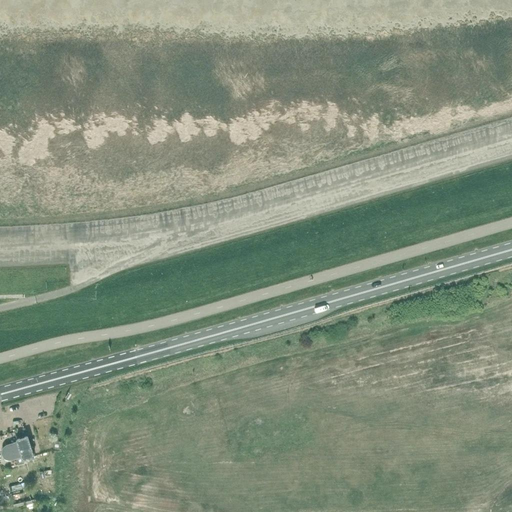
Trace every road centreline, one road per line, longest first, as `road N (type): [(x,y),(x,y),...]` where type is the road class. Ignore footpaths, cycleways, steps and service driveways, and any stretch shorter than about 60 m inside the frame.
road 1 (primary): [(0,394),(511,250)]
road 2 (unclassified): [(0,359),(150,326),(511,223)]
